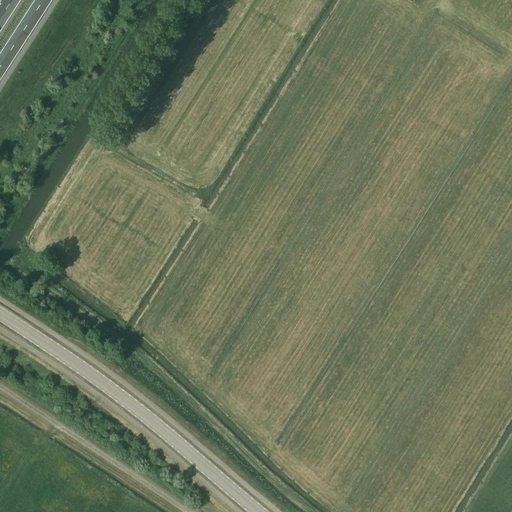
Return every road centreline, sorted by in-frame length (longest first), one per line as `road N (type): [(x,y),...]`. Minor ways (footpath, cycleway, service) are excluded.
road 1 (unclassified): [(254,511),(120,399),(0,316)]
road 2 (unknown): [(0,391),(186,511)]
